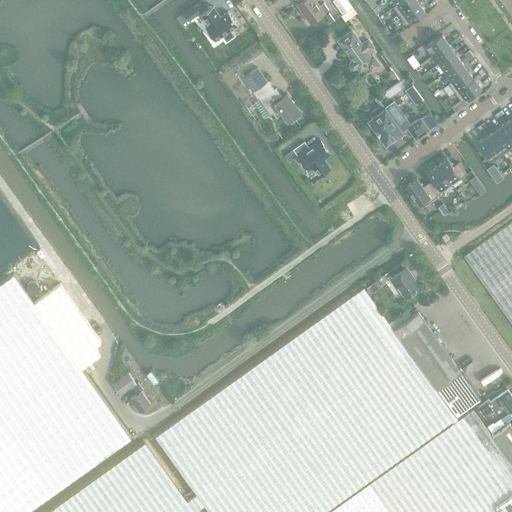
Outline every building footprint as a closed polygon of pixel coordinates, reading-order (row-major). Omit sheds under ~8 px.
[(296,0),(299,3),(297,5),(302,12),(303,11),(310,22),(309,22),(310,23),(324,13),(328,10),(324,3),(319,6),(316,1),(317,0),(296,0)] [(332,0),(342,14),(353,7),(353,6),(348,0),(332,0)] [(417,0),(402,0),(393,7),(399,15),(419,2),(417,0)] [(419,2),(399,15),(406,25),(425,11),(419,2)] [(213,5),(201,14),(209,24),(205,27),(215,40),(223,35),(227,40),(234,35),(230,29),(238,24),(228,11),(221,16),(213,5)] [(196,6),(185,14),(187,17),(189,20),(200,12),(198,9),(196,6)] [(329,12),(325,15),(331,23),(335,20),(329,12)] [(389,33),(393,38),(394,37),(399,34),(399,33),(395,28),(389,33)] [(351,30),(338,40),(352,60),(351,61),(350,63),(350,65),(351,67),(353,68),(356,67),(357,66),(360,70),(367,64),(371,70),(379,64),(372,55),(370,56),(366,51),(373,46),(368,39),(361,44),(351,30)] [(442,34),(426,46),(432,55),(448,43),(442,34)] [(448,43),(432,55),(439,64),(455,52),(448,43)] [(455,52),(439,64),(445,72),(461,61),(455,52)] [(411,63),(414,68),(415,67),(419,65),(420,64),(416,59),(411,63)] [(461,61),(445,72),(451,81),(448,83),(467,69),(461,61)] [(258,68),(243,78),(253,92),(258,99),(258,100),(269,115),(277,109),(286,122),(299,112),(291,101),(292,100),(287,93),(282,97),(275,87),(273,89),(268,81),(258,68)] [(449,83),(443,88),(446,92),(448,96),(454,91),(455,92),(475,78),(474,77),(473,78),(467,69),(448,83),(449,83)] [(461,100),(452,106),(455,111),(468,102),(465,98),(467,97),(467,98),(472,94),(472,93),(481,87),(475,78),(455,92),(461,100)] [(377,96),(374,98),(381,108),(384,106),(377,96)] [(373,116),(369,119),(373,124),(380,135),(380,134),(386,143),(409,127),(417,138),(430,129),(422,118),(421,117),(411,124),(408,119),(394,101),(386,106),(381,110),(378,106),(370,112),(373,116)] [(430,112),(422,118),(430,129),(438,123),(435,119),(430,112)] [(511,132),(505,123),(496,129),(510,148),(511,148),(508,145),(511,142),(511,132)] [(487,134),(501,154),(510,148),(496,129),(488,135),(487,134)] [(487,134),(478,141),(481,145),(479,147),(483,152),(487,157),(488,155),(492,161),(501,154),(487,134)] [(305,141),(293,149),(298,155),(299,155),(309,169),(313,166),(319,175),(330,168),(323,159),(330,154),(320,139),(309,147),(305,141)] [(289,152),(284,155),(289,162),(293,158),(289,152)] [(447,157),(438,164),(452,184),(467,173),(458,162),(453,165),(447,157)] [(494,163),(487,168),(497,182),(504,177),(494,163)] [(438,164),(428,171),(434,179),(430,182),(429,183),(437,195),(438,194),(452,184),(438,164)] [(417,178),(407,185),(422,207),(439,195),(438,194),(437,195),(429,183),(430,182),(429,182),(423,186),(417,178)] [(480,194),(485,190),(479,181),(473,185),(480,194)] [(438,207),(443,214),(450,212),(444,203),(438,207)] [(511,221),(464,255),(491,293),(511,323),(511,221)] [(446,233),(441,236),(445,242),(450,238),(446,233)] [(392,267),(381,278),(385,283),(397,272),(392,267)] [(407,267),(391,278),(395,285),(397,284),(406,297),(420,287),(411,274),(412,274),(407,267)] [(377,280),(367,287),(371,293),(381,286),(377,280)] [(261,360),(155,436),(196,494),(204,505),(209,511),(324,511),(349,495),(456,418),(456,417),(394,328),(389,322),(364,287),(261,360)] [(405,311),(389,322),(394,328),(410,317),(405,311)] [(410,317),(394,328),(456,417),(480,399),(419,312),(418,311),(410,317)] [(153,369),(148,372),(154,383),(159,380),(153,369)] [(113,381),(121,394),(133,386),(137,392),(131,395),(140,409),(152,401),(131,370),(113,381)] [(488,399),(478,406),(485,415),(503,403),(508,410),(511,407),(511,396),(507,390),(490,401),(488,399)] [(511,511),(511,460),(491,433),(486,426),(474,408),(328,511),(511,511)] [(511,416),(509,412),(501,418),(505,424),(507,422),(511,418),(511,416)] [(490,424),(486,426),(491,433),(498,428),(496,425),(493,421),(490,424)] [(498,428),(491,433),(511,460),(511,429),(507,422),(505,424),(498,428)] [(195,511),(204,505),(196,494),(187,501),(144,441),(44,511),(195,511)]
